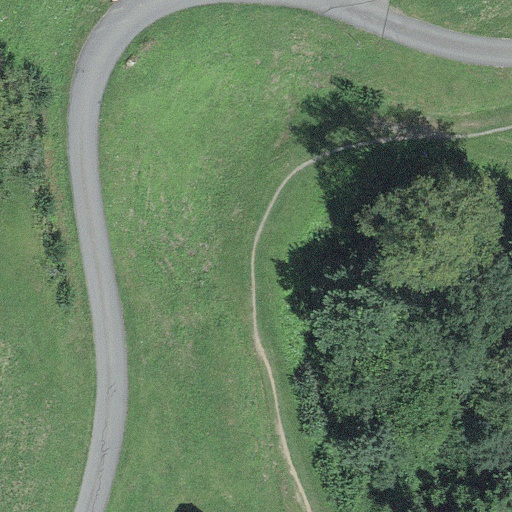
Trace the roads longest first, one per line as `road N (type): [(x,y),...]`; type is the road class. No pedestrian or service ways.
road 1 (unclassified): [(88,511),(109,420),(111,365),(87,211),(84,108),(114,31),(155,0)]
road 2 (track): [(511,53),(406,31),(353,0)]
